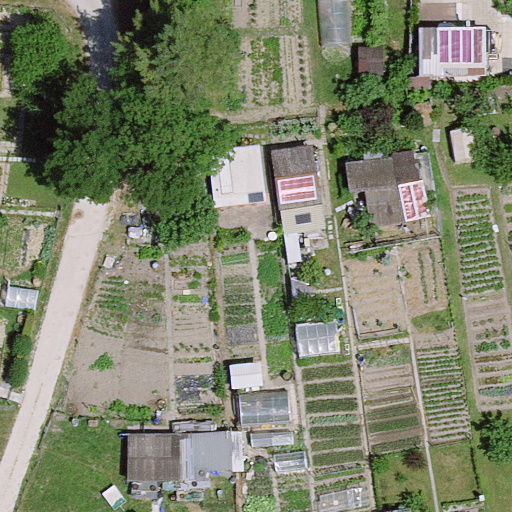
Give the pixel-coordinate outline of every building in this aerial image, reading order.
[(423,25),(424,65),(490,63),(489,23),(423,25)] [(317,142),(279,145),(283,199),(322,195),(317,142)] [(266,144),(218,145),(219,191),(267,190),(266,144)] [(427,147),(360,150),(363,219),(430,216),(427,147)] [(241,473),(239,426),(133,429),(134,476),(241,473)]
